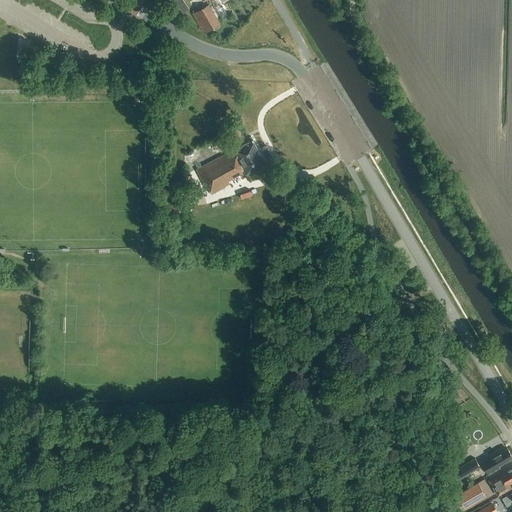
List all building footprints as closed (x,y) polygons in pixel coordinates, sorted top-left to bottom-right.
[(203,34),(206,32),(219,25),(208,6),(193,14),(203,34)] [(237,126),(231,129),(236,139),(242,136),(237,126)] [(265,163),(253,140),(248,143),(233,151),(234,153),(225,158),(223,155),(196,170),(206,187),(208,186),(211,193),(229,184),(228,181),(244,172),(245,174),(265,163)] [(273,230),(267,230),(267,242),(262,242),(263,247),(274,247),(273,230)] [(254,261),(271,261),(270,252),(254,253),(254,261)] [(511,457),(507,449),(500,453),(499,451),(480,462),(488,476),(500,469),(498,466),(511,457)] [(474,458),(458,468),(464,477),(480,467),(474,458)] [(511,466),(491,479),(487,481),(496,497),(510,489),(508,484),(511,481),(511,466)] [(477,483),(458,494),(454,496),(462,510),(486,497),(477,483)] [(511,493),(502,499),(507,506),(511,503),(511,493)] [(486,506),(475,511),(497,511),(492,502),(486,506)]
